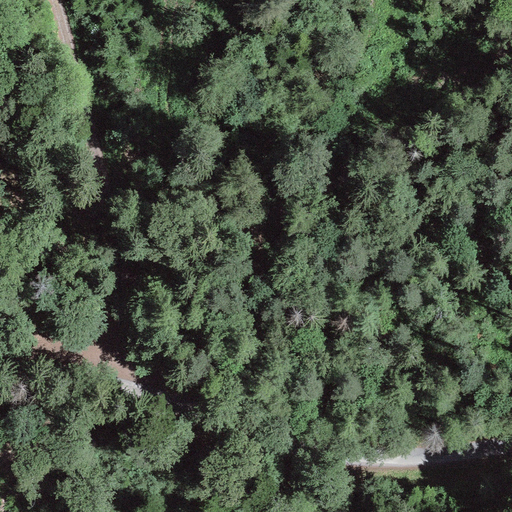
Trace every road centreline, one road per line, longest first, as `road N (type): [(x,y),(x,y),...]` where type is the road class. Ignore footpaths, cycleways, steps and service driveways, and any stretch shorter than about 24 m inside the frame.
road 1 (track): [(511,443),(429,455),(339,451),(278,440),(150,394),(0,366)]
road 2 (track): [(59,0),(150,394)]
